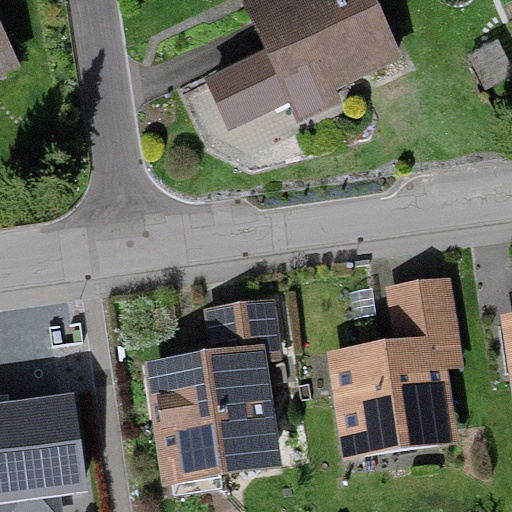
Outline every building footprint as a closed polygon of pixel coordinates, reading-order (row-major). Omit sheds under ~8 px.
[(326,80),(392,55),(370,0),(261,0),(241,8),(284,120),(334,101),(326,80)] [(0,73),(23,64),(0,13),(0,73)] [(425,341),(350,353),(369,469),(489,449),(477,374),(492,371),(477,279),(417,289),(425,341)] [(308,483),(297,368),(319,366),(313,303),(233,311),(237,357),(166,364),(179,495),(308,483)] [(0,498),(82,487),(70,399),(0,408),(0,498)]
